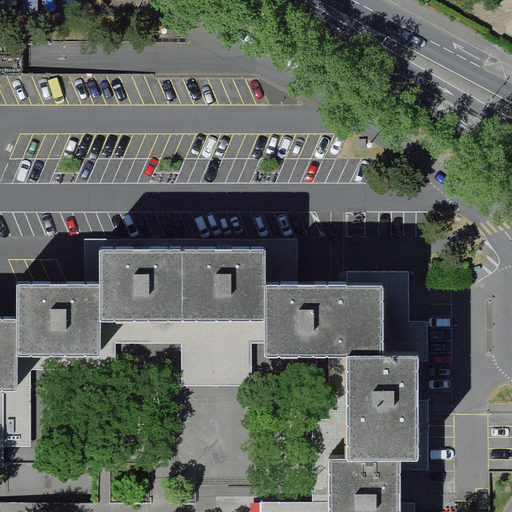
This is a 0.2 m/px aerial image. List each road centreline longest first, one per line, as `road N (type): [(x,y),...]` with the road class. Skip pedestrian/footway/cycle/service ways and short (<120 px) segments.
road 1 (secondary): [(281,0),(326,39),(511,139)]
road 2 (secondary): [(511,93),(337,0)]
